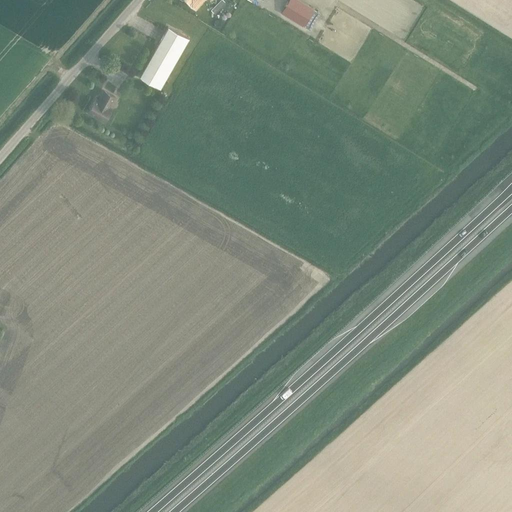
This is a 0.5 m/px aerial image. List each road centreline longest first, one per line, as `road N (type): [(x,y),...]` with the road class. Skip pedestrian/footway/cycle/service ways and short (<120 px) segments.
road 1 (trunk): [(511,188),(157,511)]
road 2 (trunk): [(179,511),(511,209)]
road 3 (unclassified): [(0,157),(139,0)]
